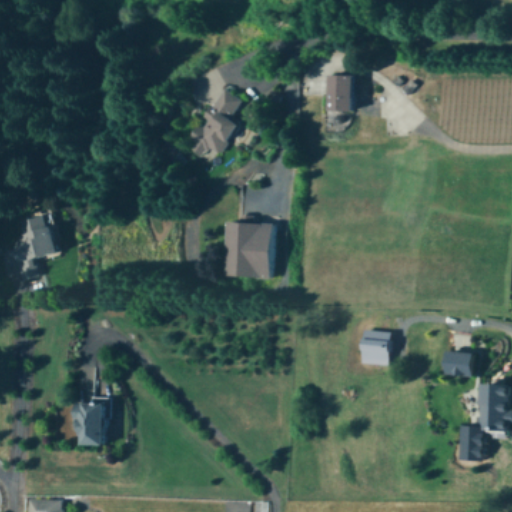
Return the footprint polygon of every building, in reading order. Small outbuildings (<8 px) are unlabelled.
[(365,74),(338,73),(337,110),(364,110),(365,74)] [(247,99),(229,86),(206,117),(187,144),(203,155),(211,144),(223,153),(245,123),(234,115),(247,99)] [(26,278),(42,275),(38,259),(68,252),(61,224),(53,226),(50,214),(13,223),(26,278)] [(278,278),(284,223),(231,218),(225,273),(278,278)] [(398,329),(368,328),(367,361),(397,362),(398,329)] [(484,373),(485,350),(454,349),(453,372),(484,373)] [(466,457),(491,458),(493,428),(511,428),(511,382),(489,381),(487,424),(468,423),(466,457)] [(115,443),(114,398),(80,399),(81,419),(87,419),(88,444),(115,443)] [(67,511),(68,498),(26,496),(25,511),(67,511)]
